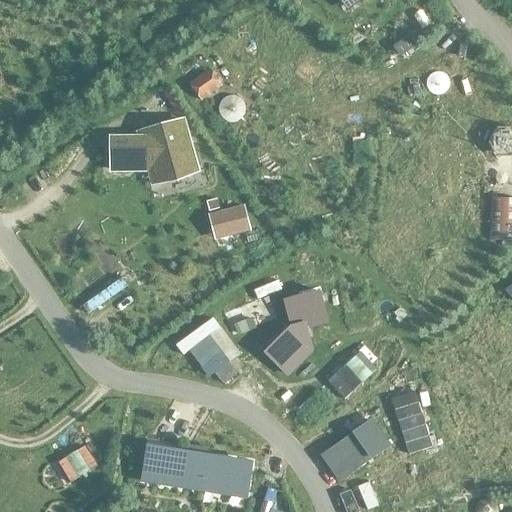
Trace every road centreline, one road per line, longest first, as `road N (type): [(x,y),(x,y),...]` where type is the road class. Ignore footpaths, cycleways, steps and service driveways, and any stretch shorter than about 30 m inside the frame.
road 1 (residential): [(325,511),(312,477),(274,431),(241,407),(112,378)]
road 2 (residential): [(0,441),(41,444),(112,378)]
